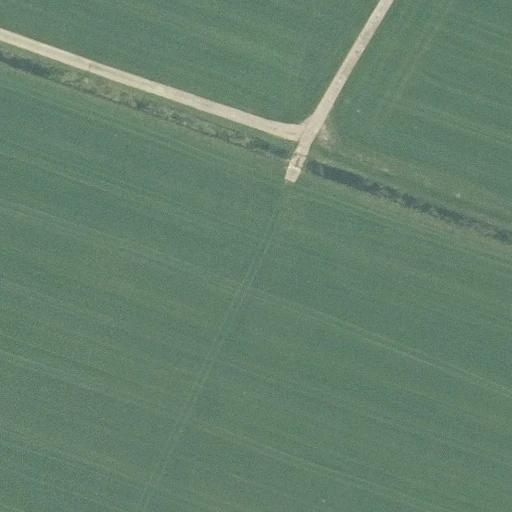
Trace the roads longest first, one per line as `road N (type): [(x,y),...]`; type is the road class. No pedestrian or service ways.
road 1 (track): [(309,133),(265,129),(0,35)]
road 2 (track): [(386,0),(289,179)]
